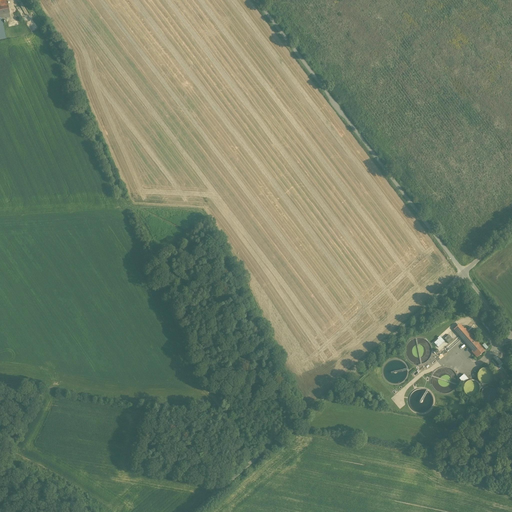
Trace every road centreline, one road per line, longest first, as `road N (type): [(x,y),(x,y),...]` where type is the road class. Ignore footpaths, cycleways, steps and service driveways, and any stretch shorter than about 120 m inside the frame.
road 1 (unclassified): [(194,511),(463,273)]
road 2 (unclassified): [(256,0),(463,273)]
